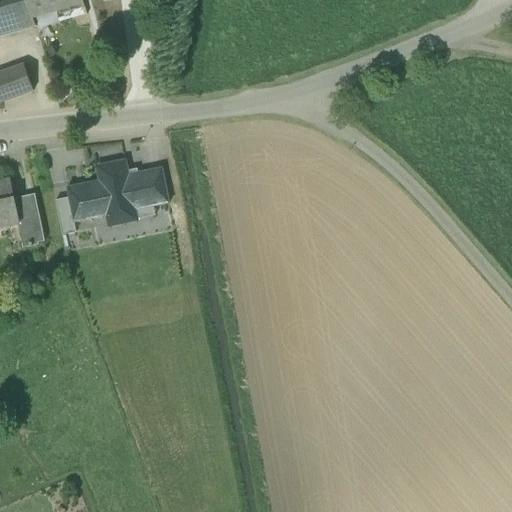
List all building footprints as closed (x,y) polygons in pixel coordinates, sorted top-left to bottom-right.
[(0,0),(0,37),(34,27),(31,17),(25,0),(0,0)] [(25,0),(31,17),(82,1),(81,0),(25,0)] [(24,65),(0,73),(0,102),(33,91),(24,65)] [(99,182),(67,188),(75,224),(107,217),(109,228),(139,222),(137,211),(153,208),(146,171),(137,173),(138,179),(129,180),(125,162),(96,168),(99,182)] [(10,181),(0,183),(0,221),(16,218),(17,224),(19,223),(14,199),(10,181)] [(34,195),(14,199),(19,223),(17,224),(23,249),(38,245),(38,243),(44,242),(34,195)]
